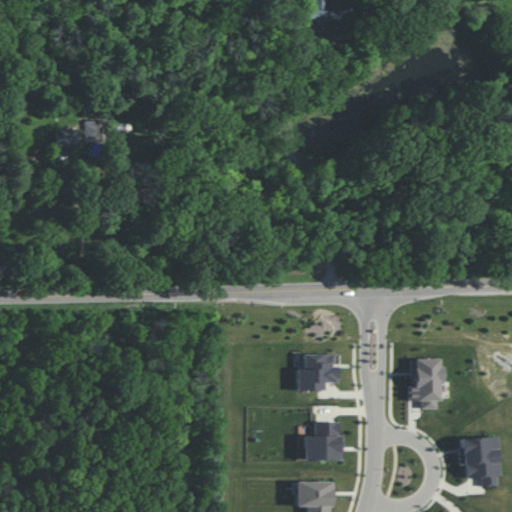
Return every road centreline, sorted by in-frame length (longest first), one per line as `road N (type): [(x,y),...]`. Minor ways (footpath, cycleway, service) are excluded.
road 1 (residential): [(0,298),(511,291)]
road 2 (residential): [(371,437),(420,445),(432,467),(409,503),(362,508)]
road 3 (residential): [(368,377),(371,437),(360,511)]
